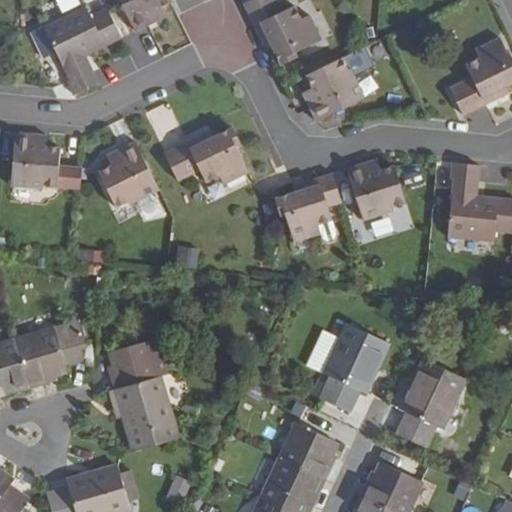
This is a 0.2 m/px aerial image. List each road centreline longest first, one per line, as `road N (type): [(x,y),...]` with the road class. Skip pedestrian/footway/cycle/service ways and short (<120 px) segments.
road 1 (residential): [(511,146),(383,138),(303,157),(234,39)]
road 2 (residential): [(234,39),(82,112),(0,105)]
road 3 (residential): [(383,402),(332,511)]
